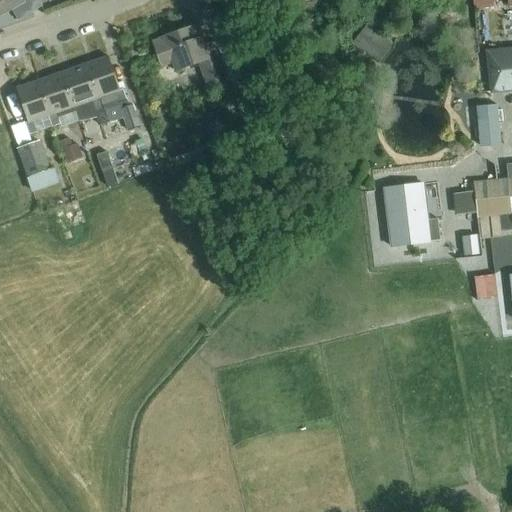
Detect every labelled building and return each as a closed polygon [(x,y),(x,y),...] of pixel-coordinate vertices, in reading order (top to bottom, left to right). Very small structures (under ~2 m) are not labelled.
[(0,0),(0,16),(1,18),(12,11),(26,3),(24,0),(0,0)] [(24,0),(26,3),(12,11),(17,21),(42,6),(38,0),(24,0)] [(392,44),(365,24),(351,43),(377,63),(392,44)] [(205,46),(198,26),(160,39),(153,42),(162,67),(172,63),(175,71),(198,63),(208,91),(230,83),(216,42),(205,46)] [(492,92),(511,90),(511,48),(488,51),(492,92)] [(108,56),(84,65),(96,100),(98,99),(107,123),(122,117),(127,131),(141,127),(133,105),(129,106),(123,88),(120,89),(108,56)] [(84,65),(61,73),(73,108),(91,101),(99,125),(107,123),(98,99),(96,100),(84,65)] [(61,73),(39,81),(51,115),(48,116),(52,127),(59,124),(55,114),(73,108),(61,73)] [(39,81),(16,89),(27,121),(24,122),(29,135),(36,133),(32,122),(48,116),(51,115),(39,81)] [(500,146),(497,105),(476,107),(479,148),(500,146)] [(71,145),(69,138),(58,141),(66,167),(83,162),(77,143),(71,145)] [(32,143),(18,147),(16,148),(26,177),(48,170),(38,140),(32,143)] [(511,231),(511,178),(474,183),(479,234),(511,231)] [(382,188),(390,248),(430,243),(430,241),(440,240),(437,219),(428,220),(423,183),(382,188)] [(493,275),(475,277),(477,300),(496,299),(493,275)]
